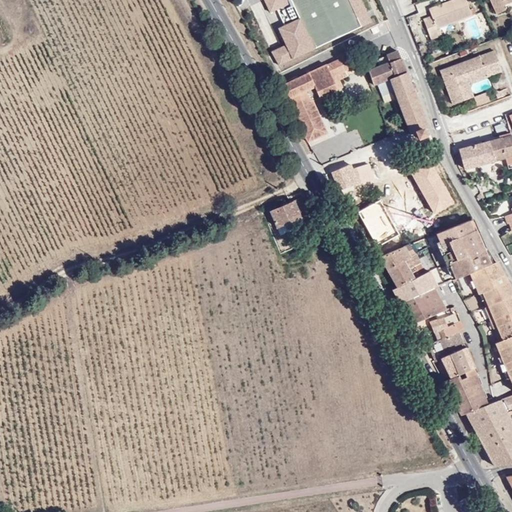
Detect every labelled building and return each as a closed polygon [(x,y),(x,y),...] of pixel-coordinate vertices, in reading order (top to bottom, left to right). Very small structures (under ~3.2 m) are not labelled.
[(263,0),(271,15),(293,4),(301,20),(279,30),(286,45),(271,52),(278,66),(369,23),(358,0),(263,0)] [(438,26),(450,21),(470,13),(465,0),(444,0),(429,6),(432,14),(423,18),(432,39),(442,36),(440,32),(438,26)] [(491,0),(496,9),(505,4),(503,0),(491,0)] [(452,27),(450,21),(438,26),(440,32),(452,27)] [(486,64),(490,75),(502,71),(494,50),(478,56),(482,65),(486,64)] [(338,70),(355,62),(350,53),(328,64),(331,69),(336,67),(338,70)] [(389,80),(404,73),(396,53),(386,57),(388,64),(380,68),(368,73),(373,87),(378,85),(389,80)] [(482,65),(478,56),(440,70),(453,105),(468,99),(461,81),(480,74),(481,79),(490,75),(486,64),(482,65)] [(388,64),(386,57),(377,61),(380,68),(388,64)] [(356,65),(355,62),(338,70),(336,67),(331,69),(335,77),(338,75),(347,70),(356,65)] [(306,76),(280,88),(308,139),(315,142),(326,136),(328,126),(314,101),(341,87),(335,77),(331,69),(328,64),(325,66),(331,79),(312,88),(306,76)] [(325,66),(306,76),(312,88),(331,79),(325,66)] [(350,75),(347,70),(338,75),(341,80),(350,75)] [(427,131),(413,94),(409,85),(404,73),(389,80),(393,90),(396,99),(409,134),(410,136),(415,135),(417,139),(421,138),(420,133),(427,131)] [(468,83),(481,79),(480,74),(461,81),(468,99),(473,97),(468,83)] [(335,77),(341,87),(345,85),(341,80),(338,75),(335,77)] [(390,91),(393,90),(389,80),(378,85),(382,95),(390,91)] [(393,98),(390,91),(382,95),(385,102),(393,98)] [(459,150),(464,169),(505,158),(509,169),(511,167),(511,137),(511,133),(499,136),(500,138),(459,150)] [(354,169),(352,165),(329,176),(337,194),(360,185),(354,169)] [(354,169),(360,185),(372,179),(365,165),(354,169)] [(303,209),(299,194),(274,202),(278,217),(303,209)] [(470,220),(435,235),(456,281),(465,276),(494,263),(470,220)] [(409,247),(378,261),(395,291),(423,277),(409,247)] [(418,259),(425,273),(432,269),(425,256),(418,259)] [(511,295),(495,263),(494,263),(465,276),(473,296),(463,300),(469,312),(482,308),(498,343),(492,346),(511,395),(511,295)] [(423,277),(395,291),(402,305),(434,291),(437,289),(430,273),(423,277)] [(402,305),(395,291),(388,295),(396,308),(402,305)] [(396,308),(409,330),(413,327),(424,322),(444,312),(434,291),(402,305),(396,308)] [(452,315),(429,326),(438,345),(456,337),(465,333),(461,324),(458,326),(452,315)] [(427,328),(424,322),(413,327),(417,334),(427,328)] [(426,351),(434,367),(439,364),(448,383),(471,371),(473,370),(456,337),(438,345),(426,351)] [(448,383),(441,386),(459,418),(464,416),(485,408),(471,371),(448,383)] [(464,416),(482,450),(510,431),(502,417),(511,412),(511,396),(485,408),(464,416)] [(511,466),(511,429),(510,431),(482,450),(492,470),(511,466)]
